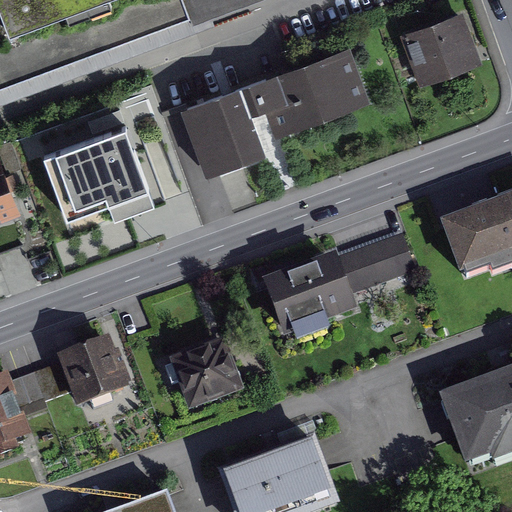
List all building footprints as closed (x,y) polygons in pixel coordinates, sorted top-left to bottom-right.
[(0,0),(0,92),(246,0),(0,0)] [(463,13),(409,32),(426,82),(481,63),(463,13)] [(348,38),(181,102),(210,176),(276,150),(271,136),(371,97),(348,38)] [(126,132),(44,162),(67,224),(109,208),(115,223),(154,209),(126,132)] [(0,160),(0,224),(21,216),(0,160)] [(511,190),(439,217),(459,271),(511,251),(511,190)] [(401,231),(349,250),(361,283),(413,264),(401,231)] [(369,304),(361,283),(349,250),(272,278),(291,332),(369,304)] [(109,346),(65,363),(81,405),(125,389),(109,346)] [(223,347),(175,365),(192,409),(240,391),(223,347)] [(511,370),(447,395),(472,460),(511,444),(511,370)] [(6,383),(0,384),(0,457),(13,453),(10,444),(25,439),(6,383)] [(318,437),(228,470),(243,511),(312,511),(341,502),(318,437)] [(175,511),(168,491),(111,511),(175,511)]
